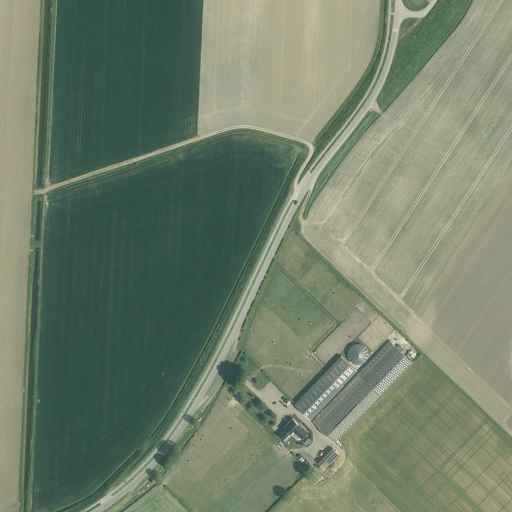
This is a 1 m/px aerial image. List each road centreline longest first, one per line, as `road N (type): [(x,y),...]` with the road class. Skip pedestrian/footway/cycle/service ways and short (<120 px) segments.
road 1 (secondary): [(94,511),(164,451),(197,399),(306,186),(380,83),(396,12)]
road 2 (track): [(302,193),(294,185),(308,145),(242,126),(31,191)]
